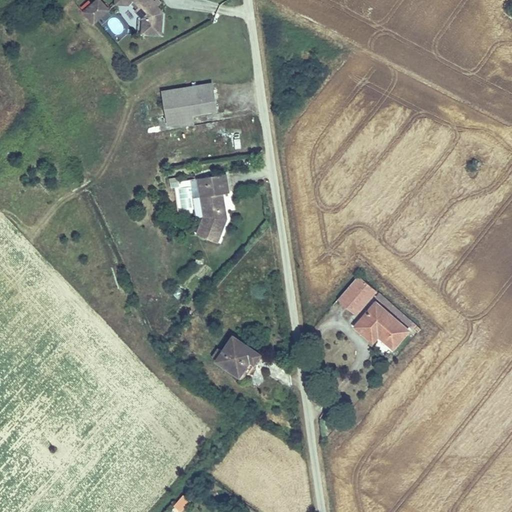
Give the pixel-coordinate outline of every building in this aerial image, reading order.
[(99,0),(91,8),(97,13),(109,0),(99,0)] [(139,0),(145,6),(144,19),(164,20),(164,0),(139,0)] [(108,22),(114,34),(123,30),(118,18),(108,22)] [(210,84),(161,94),(165,115),(214,105),(210,84)] [(224,188),(230,187),(226,168),(205,172),(208,184),(200,186),(205,211),(199,230),(220,237),(228,213),(224,188)] [(205,172),(198,173),(200,186),(208,184),(205,172)] [(359,271),(339,295),(355,309),(375,285),(359,271)] [(376,297),(355,322),(367,333),(373,327),(393,344),(409,325),(376,297)] [(235,338),(218,364),(242,379),(252,363),(256,366),(263,356),(235,338)] [(183,494),(171,506),(177,511),(180,511),(190,501),(183,494)]
